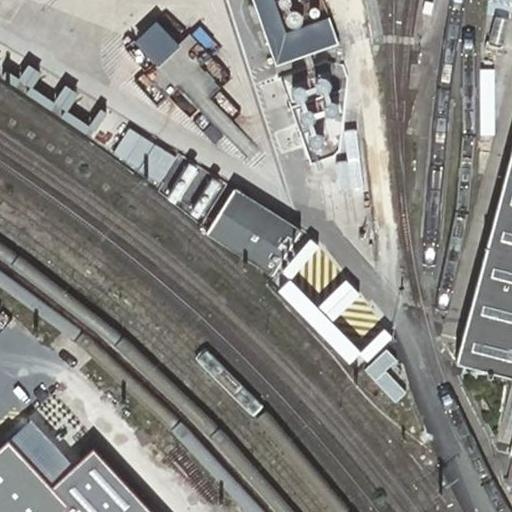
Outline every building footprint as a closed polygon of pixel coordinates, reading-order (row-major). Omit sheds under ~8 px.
[(275,0),(254,0),(277,65),(339,43),(330,17),(286,32),(275,0)] [(190,36),(181,45),(159,21),(142,38),(164,62),(156,69),(167,80),(187,62),(190,65),(205,51),(190,36)] [(281,77),(312,165),(341,154),(343,148),(350,75),(344,66),(327,60),(281,77)] [(26,75),(17,89),(161,182),(180,152),(159,139),(156,145),(102,110),(92,125),(70,111),(81,93),(67,84),(59,97),(26,75)] [(511,151),(457,360),(511,374),(511,151)] [(206,217),(222,179),(184,162),(168,201),(206,217)] [(253,267),(271,278),(274,274),(301,230),(234,188),(206,232),(255,263),(253,267)] [(299,308),(335,273),(311,249),(276,285),(299,308)] [(306,314),(331,337),(353,314),(328,291),(306,314)] [(348,328),(337,338),(364,365),(374,354),(348,328)] [(387,347),(374,354),(384,375),(398,368),(387,347)] [(163,511),(55,395),(0,445),(0,511),(163,511)]
